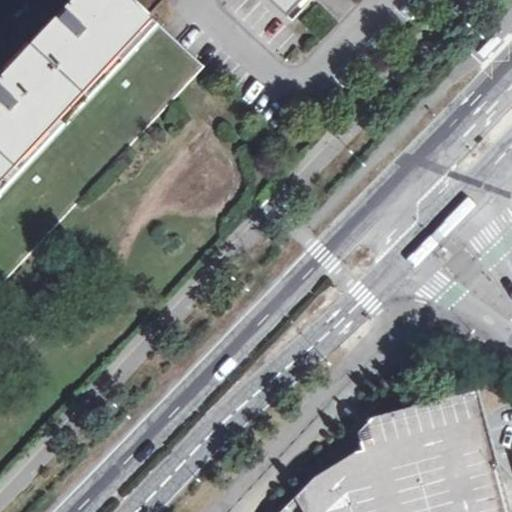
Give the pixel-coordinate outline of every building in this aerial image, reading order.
[(0,286),(206,65),(166,28),(148,12),(135,0),(69,0),(57,14),(60,16),(9,70),(7,68),(0,75),(0,286)] [(135,0),(148,12),(159,0),(135,0)] [(270,0),(286,14),(298,0),(270,0)] [(502,41),(496,35),(481,49),(487,55),(502,41)] [(510,511),(504,489),(482,465),(472,435),(460,388),(362,414),(346,430),(350,445),(332,454),(299,480),(275,505),(270,511),(510,511)]
